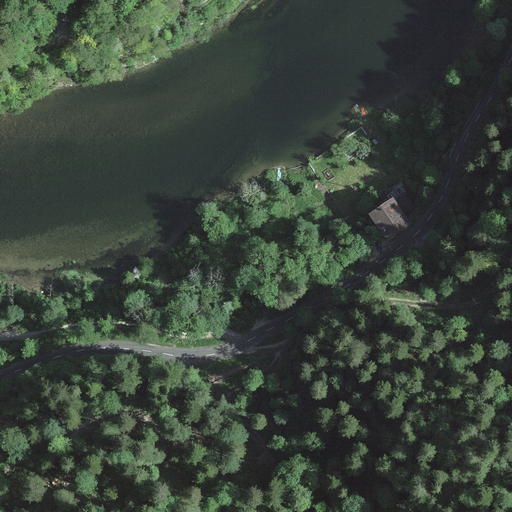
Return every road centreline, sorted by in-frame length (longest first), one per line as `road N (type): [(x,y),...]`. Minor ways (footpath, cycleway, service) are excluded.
road 1 (secondary): [(511,49),(433,208),(365,272),(227,348),(196,355),(91,348),(0,377)]
road 2 (track): [(0,474),(65,432),(113,414),(147,419),(211,453),(267,458),(227,398),(269,370),(275,345)]
road 3 (track): [(0,337),(105,323),(203,328),(247,348),(275,345)]
road 4 (track): [(275,345),(383,300),(470,304),(511,250)]
